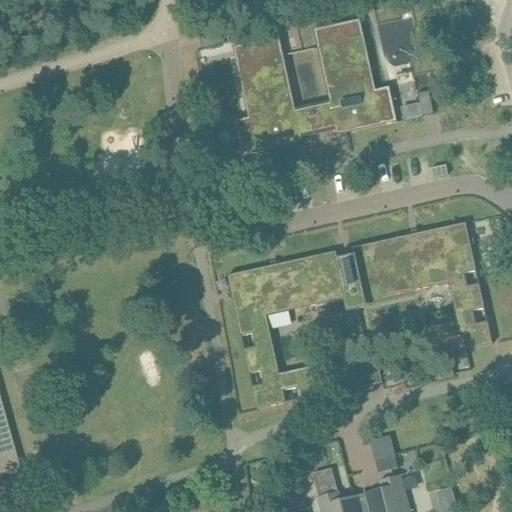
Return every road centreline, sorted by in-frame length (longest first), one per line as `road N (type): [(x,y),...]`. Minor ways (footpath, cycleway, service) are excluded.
road 1 (unclassified): [(200,243),(462,186),(511,202)]
road 2 (unclassified): [(245,511),(200,243)]
road 3 (unclassified): [(68,511),(0,298)]
road 4 (unclassified): [(200,243),(167,33)]
road 5 (unclassified): [(167,33),(0,82)]
